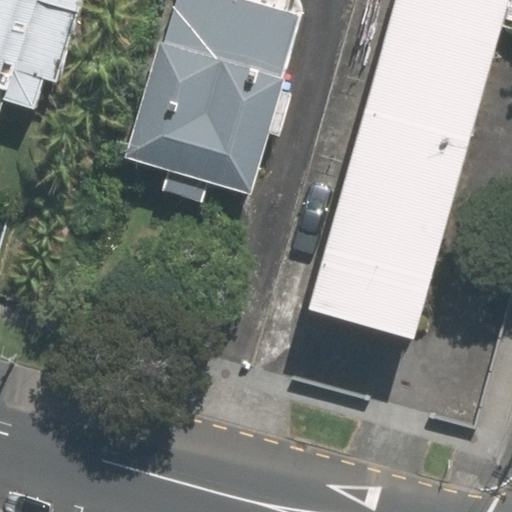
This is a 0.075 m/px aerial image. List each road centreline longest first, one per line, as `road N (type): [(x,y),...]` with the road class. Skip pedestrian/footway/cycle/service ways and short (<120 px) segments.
road 1 (residential): [(182,483),(440,511)]
road 2 (residential): [(182,483),(0,432)]
